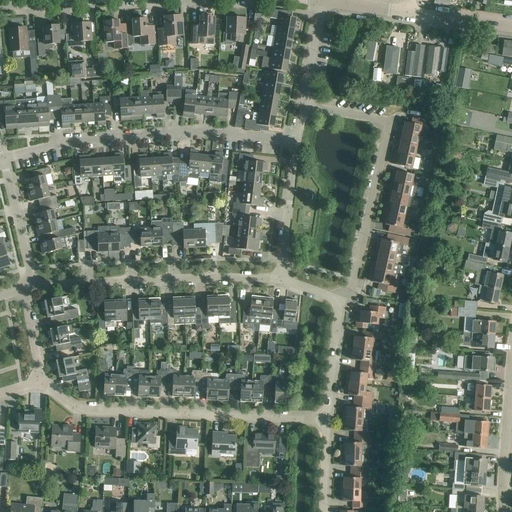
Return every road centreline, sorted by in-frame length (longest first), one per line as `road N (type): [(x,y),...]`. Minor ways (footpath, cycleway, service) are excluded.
road 1 (residential): [(297,142),(204,132),(90,138),(2,157)]
road 2 (residential): [(39,382),(75,408),(326,420)]
road 3 (residential): [(339,301),(353,279),(388,121),(303,106)]
road 4 (residential): [(280,279),(32,285)]
road 5 (residential): [(280,279),(297,142)]
road 6 (residential): [(505,511),(511,378)]
road 7 (residential): [(32,285),(2,157)]
